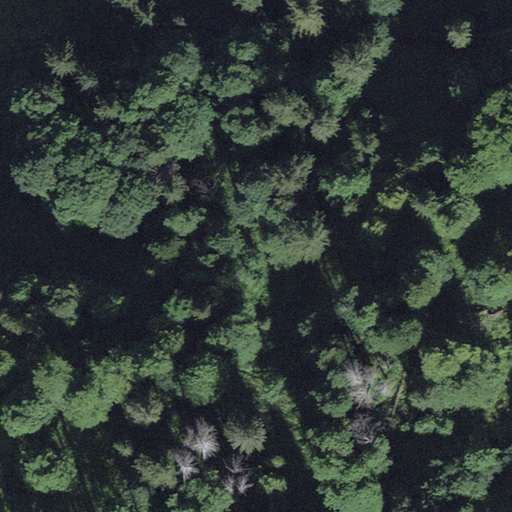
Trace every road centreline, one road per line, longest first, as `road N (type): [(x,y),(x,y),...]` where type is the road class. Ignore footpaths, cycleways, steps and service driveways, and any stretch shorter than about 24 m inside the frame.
road 1 (track): [(297,28),(201,19),(147,25),(0,66)]
road 2 (track): [(511,41),(297,28)]
